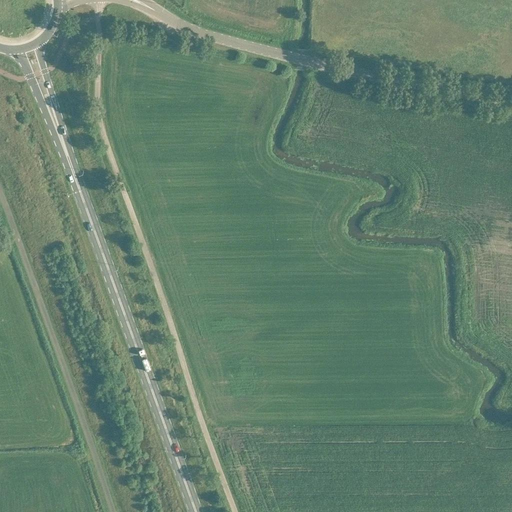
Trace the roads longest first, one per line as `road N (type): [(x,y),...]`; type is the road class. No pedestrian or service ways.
road 1 (unclassified): [(233,511),(103,132),(96,0)]
road 2 (unclassified): [(511,101),(212,36),(128,0)]
road 3 (primary): [(193,511),(72,178)]
road 4 (unclassified): [(111,511),(0,197)]
road 5 (primary): [(72,178),(37,42)]
road 6 (primary): [(16,50),(72,178)]
